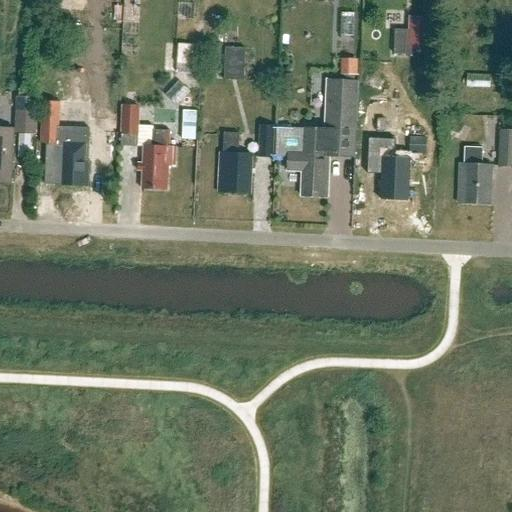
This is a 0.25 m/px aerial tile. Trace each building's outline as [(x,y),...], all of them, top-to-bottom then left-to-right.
[(194,46),(179,45),(178,63),(193,64),(194,46)] [(225,48),(224,81),(244,81),(246,49),(225,48)] [(341,60),(341,75),(358,76),(358,61),(341,60)] [(327,122),(327,129),(304,128),(304,137),(303,153),(302,153),(287,153),(286,171),(301,171),(300,196),(326,197),(328,156),(336,156),(355,157),(357,123),(359,81),(329,80),(327,122)] [(317,81),(317,127),(325,127),(325,81),(317,81)] [(35,135),(36,98),(15,97),(14,134),(35,135)] [(43,102),(41,145),(46,145),(45,185),(50,185),(50,181),(62,182),(62,185),(87,186),(88,161),(89,161),(89,145),(90,129),(59,127),(60,102),(43,102)] [(120,135),(119,147),(136,148),(136,147),(142,147),(141,164),(137,163),(137,170),(141,170),(140,188),(166,190),(167,165),(174,165),(175,147),(168,147),(169,131),(151,130),(152,127),(138,126),(139,106),(121,105),(120,135)] [(195,140),(197,112),(184,111),(182,140),(195,140)] [(259,126),(257,158),(273,159),(274,154),(275,127),(259,126)] [(0,181),(10,182),(12,128),(0,127),(0,181)] [(288,128),(275,127),(274,154),(287,154),(287,153),(288,128)] [(511,167),(511,130),(498,130),(497,167),(511,167)] [(239,154),(240,134),(224,133),(223,154),(219,153),(217,192),(252,194),(254,155),(239,154)] [(428,139),(411,138),(410,154),(428,155),(428,139)] [(369,139),(367,174),(382,175),(381,200),(408,202),(410,158),(395,158),(396,140),(369,139)] [(482,166),(483,148),(465,147),(464,165),(459,164),(457,203),(490,204),(492,166),(482,166)]
